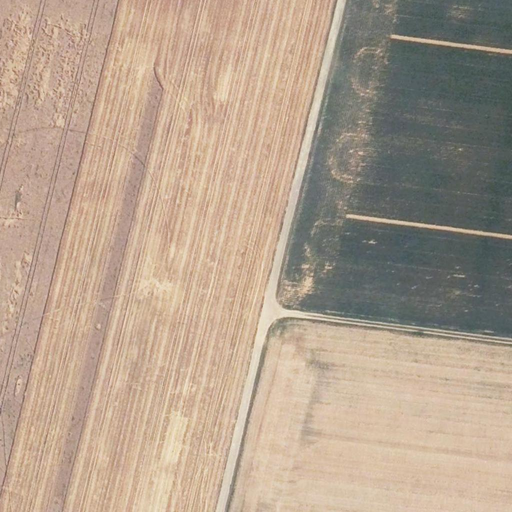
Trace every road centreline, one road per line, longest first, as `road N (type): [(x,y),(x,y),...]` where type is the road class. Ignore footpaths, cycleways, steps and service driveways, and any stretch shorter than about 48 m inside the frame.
road 1 (track): [(219,511),(341,0)]
road 2 (track): [(267,310),(511,340)]
